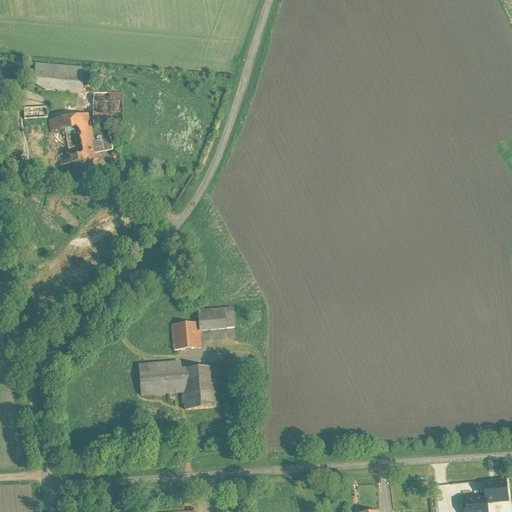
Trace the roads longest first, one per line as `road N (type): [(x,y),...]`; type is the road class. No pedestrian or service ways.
road 1 (unclassified): [(271,0),(188,208),(38,383),(48,486)]
road 2 (unclassified): [(48,486),(511,456)]
road 3 (unknown): [(257,473),(256,400),(245,379),(141,372),(93,319)]
road 4 (track): [(0,217),(22,368),(38,383)]
